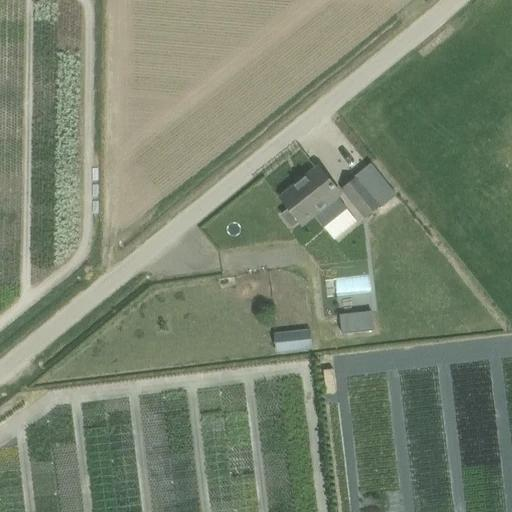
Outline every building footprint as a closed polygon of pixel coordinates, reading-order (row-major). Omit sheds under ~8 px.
[(358,180),(381,207),(396,194),(372,165),(356,177),(358,180)] [(301,221),(304,225),(341,195),(319,167),(282,197),(291,209),(283,215),(292,228),(301,221)] [(344,191),(367,218),(381,207),(358,180),(344,191)] [(375,329),(373,310),(340,314),(342,333),(375,329)] [(276,334),(278,354),(314,350),(311,330),(276,334)] [(334,370),(324,371),(326,395),(336,394),(334,370)]
